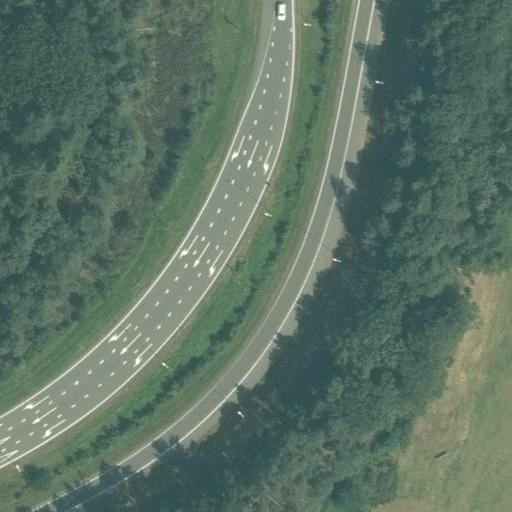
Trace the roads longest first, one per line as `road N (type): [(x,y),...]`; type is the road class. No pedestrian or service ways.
road 1 (motorway): [(43,511),(181,432),(293,304),(318,241),(365,0)]
road 2 (motorway): [(279,0),(267,111),(202,255),(116,359),(63,405),(0,441)]
